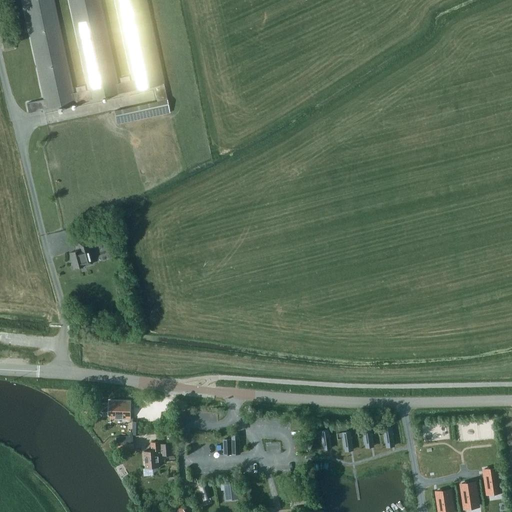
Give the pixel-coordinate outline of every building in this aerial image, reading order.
[(52,0),(22,0),(44,100),(26,103),(28,112),(90,99),(119,93),(153,85),(156,101),(146,103),(114,110),(117,123),(147,117),(149,116),(169,112),(164,86),(163,83),(161,75),(145,0),(115,0),(133,80),(129,81),(128,76),(119,78),(120,83),(118,83),(99,0),(69,0),(89,89),(85,90),(84,86),(75,88),(76,92),(73,93),(52,0)] [(3,52),(14,49),(12,40),(1,43),(3,52)] [(70,255),(73,264),(75,270),(92,264),(88,250),(92,249),(89,242),(78,245),(80,251),(70,255)] [(108,418),(131,418),(131,401),(109,401),(109,404),(97,404),(97,416),(108,416),(108,418)] [(391,427),(384,428),(386,443),(393,442),(391,427)] [(371,428),(363,429),(365,443),(373,442),(371,428)] [(426,429),(426,441),(436,441),(436,429),(426,429)] [(328,430),(321,431),(323,445),(331,444),(328,430)] [(350,431),(342,433),(345,447),(352,446),(350,431)] [(132,436),(115,437),(117,447),(133,445),(132,436)] [(237,436),(223,438),(225,454),(239,452),(237,436)] [(144,451),(145,468),(160,467),(159,456),(173,454),(172,442),(160,443),(159,441),(151,442),(152,450),(144,451)] [(497,467),(484,469),(488,494),(488,491),(501,489),(497,467)] [(235,481),(221,483),(222,488),(226,488),(227,498),(237,497),(235,481)] [(474,481),(461,483),(465,509),(466,508),(465,505),(478,503),(474,481)] [(450,489),(436,491),(439,511),(446,511),(453,511),(450,489)] [(294,505),(309,504),(309,503),(309,496),(301,496),(298,496),(294,497),(295,504),(294,504),(294,505)]
